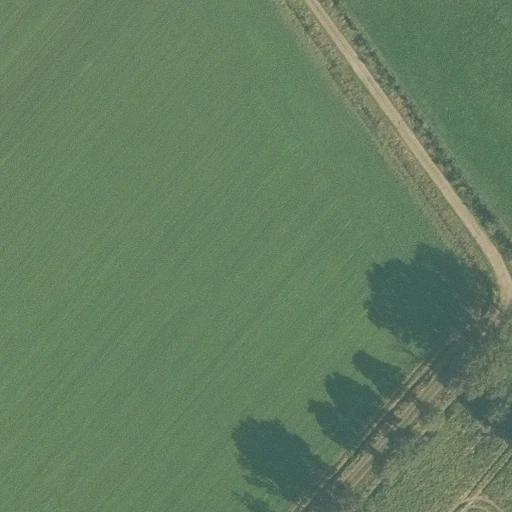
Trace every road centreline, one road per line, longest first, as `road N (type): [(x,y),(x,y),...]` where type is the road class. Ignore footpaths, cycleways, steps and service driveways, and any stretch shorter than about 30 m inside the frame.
road 1 (track): [(308,0),(511,288)]
road 2 (track): [(511,310),(337,511)]
